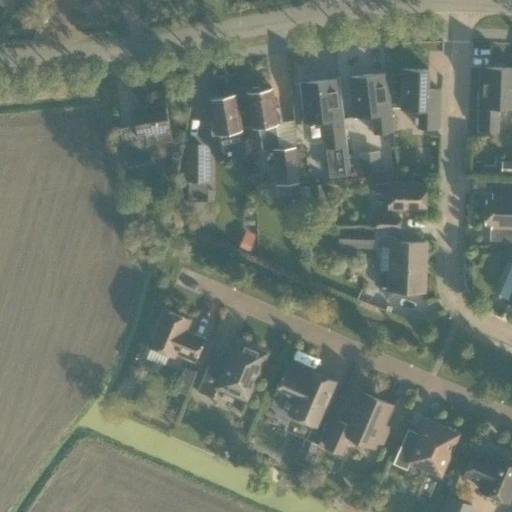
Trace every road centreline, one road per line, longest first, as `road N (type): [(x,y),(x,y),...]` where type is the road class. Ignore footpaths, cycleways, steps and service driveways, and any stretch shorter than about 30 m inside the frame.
road 1 (residential): [(511,335),(476,319),(453,286),(460,1)]
road 2 (residential): [(511,422),(187,285)]
road 3 (tertiary): [(339,10),(0,59)]
road 4 (tertiary): [(460,1),(339,10)]
